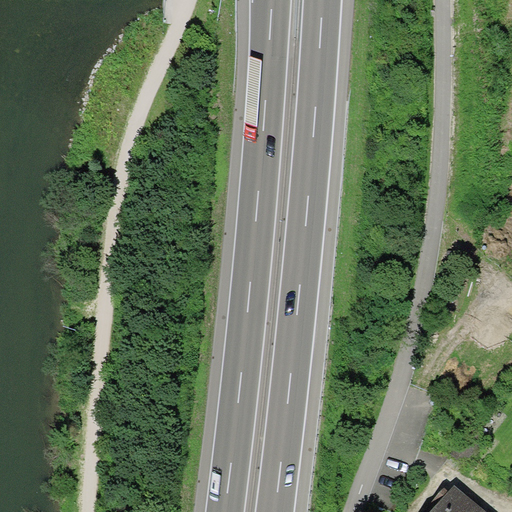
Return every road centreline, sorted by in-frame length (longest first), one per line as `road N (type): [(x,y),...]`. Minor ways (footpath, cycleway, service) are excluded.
road 1 (motorway): [(271,0),(259,221),(223,511)]
road 2 (motorway): [(270,511),(303,230),(317,0)]
